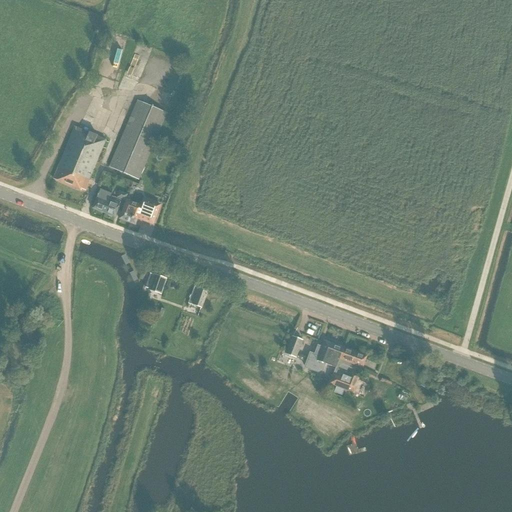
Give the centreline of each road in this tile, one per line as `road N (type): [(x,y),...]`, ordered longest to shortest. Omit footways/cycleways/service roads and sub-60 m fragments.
road 1 (tertiary): [(460,361),(0,193)]
road 2 (track): [(11,511),(65,371),(67,247)]
road 3 (unclassified): [(460,361),(511,178)]
